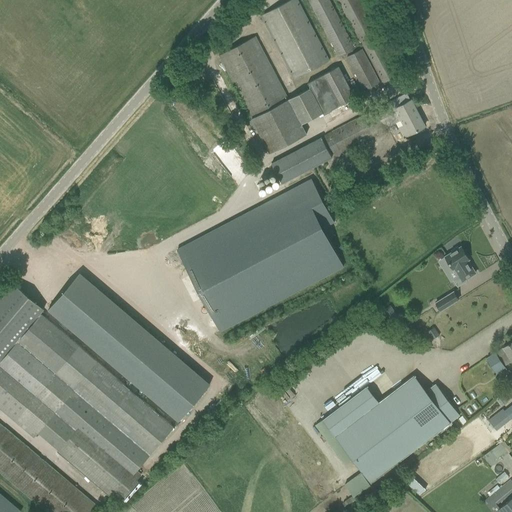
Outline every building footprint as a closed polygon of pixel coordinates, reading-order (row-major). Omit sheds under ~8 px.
[(290,0),(260,16),(265,24),(293,79),(329,60),(297,0),(290,0)] [(308,0),(338,56),(358,46),(356,42),(352,44),(328,0),(308,0)] [(337,0),(381,83),(395,76),(396,78),(398,76),(358,0),(337,0)] [(251,118),(288,99),(255,36),(218,56),(251,118)] [(347,56),(364,89),(379,82),(362,48),(347,56)] [(251,118),(270,154),(307,135),(302,125),(355,97),(339,67),(307,83),(310,88),(288,99),(251,118)] [(406,93),(330,133),(340,152),(375,134),(403,119),(405,123),(400,126),(405,137),(415,131),(424,127),(410,100),(406,93)] [(321,137),(271,163),(282,183),(331,157),(321,137)] [(311,179),(177,250),(219,331),(343,266),(323,228),(334,222),(311,179)] [(475,273),(467,260),(468,260),(460,247),(458,248),(457,246),(451,250),(452,252),(444,257),(452,269),(454,269),(458,276),(452,280),(457,287),(466,281),(465,279),(475,273)] [(209,385),(79,274),(49,310),(179,421),(197,399),(209,385)] [(0,300),(0,408),(15,421),(34,437),(37,432),(74,388),(151,453),(173,426),(79,346),(41,314),(40,314),(40,313),(44,309),(22,290),(14,284),(0,300)] [(440,311),(458,300),(453,292),(435,303),(440,311)] [(397,317),(390,305),(380,312),(387,323),(397,317)] [(433,328),(427,332),(432,340),(438,336),(433,328)] [(511,341),(486,358),(495,373),(504,368),(503,366),(511,361),(511,360),(511,341)] [(340,406),(322,420),(371,483),(459,415),(435,383),(426,391),(413,375),(352,422),(340,406)] [(511,418),(511,410),(509,407),(504,411),(502,409),(488,420),(496,431),(511,418)] [(0,473),(45,511),(98,511),(101,509),(0,423),(0,473)] [(79,425),(56,452),(117,503),(140,475),(136,472),(79,425)] [(488,464),(511,450),(505,440),(482,455),(488,464)] [(374,490),(360,472),(344,484),(352,496),(342,503),(347,510),(358,502),(374,490)] [(412,474),(405,481),(420,495),(426,488),(412,474)] [(483,501),(491,510),(511,492),(511,481),(510,479),(483,501)] [(0,511),(20,511),(0,493),(0,511)] [(511,511),(511,497),(494,511),(511,511)]
